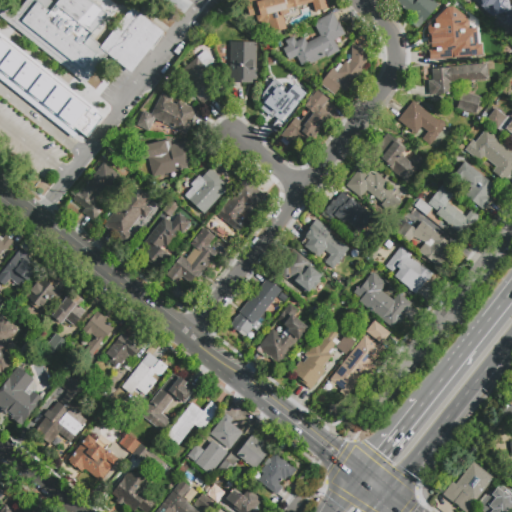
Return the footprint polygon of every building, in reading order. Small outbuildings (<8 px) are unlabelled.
[(85,84),(8,24),(26,0),(50,0),(56,4),(59,0),(88,0),(107,14),(90,36),(103,47),(100,51),(107,56),(85,84)] [(166,0),(184,12),(191,2),(187,0),(166,0)] [(243,0),(285,0),(290,15),(287,15),(283,17),(286,30),(274,34),(271,23),(251,28),(243,0)] [(324,0),(327,10),(315,13),(316,18),(302,22),(302,24),(290,27),(287,15),(290,15),(285,0),(324,0)] [(432,0),(438,5),(418,28),(409,21),(413,17),(393,0),(432,0)] [(444,7),(449,0),(455,0),(462,5),(454,15),(444,7)] [(483,0),(478,1),(477,0),(511,0),(511,25),(497,28),(496,22),(491,23),(491,19),(486,20),(485,12),(489,11),(489,7),(484,8),(483,0)] [(130,74),(107,56),(100,51),(103,47),(133,8),(163,31),(130,74)] [(332,12),(337,23),(338,22),(345,35),(334,42),(339,52),(326,58),(325,56),(310,64),(308,62),(300,66),(296,58),(289,61),(282,49),(287,46),(285,41),(293,37),(295,42),(304,38),(307,43),(320,36),(313,22),(332,12)] [(471,55),(460,56),(459,48),(444,49),(445,58),(430,59),(428,40),(426,40),(425,32),(449,30),(448,21),(463,19),(464,30),(469,29),(471,55)] [(0,37),(12,48),(0,63),(0,37)] [(231,83),(231,42),(257,42),(257,71),(260,71),(260,83),(231,83)] [(334,95),(320,84),(332,68),(337,73),(345,63),(348,65),(351,60),(352,46),(366,46),(365,67),(344,93),(339,89),(334,95)] [(0,72),(0,63),(12,48),(28,61),(11,82),(0,72)] [(202,104),(177,74),(205,50),(215,61),(219,74),(213,79),(221,88),(202,104)] [(11,82),(28,61),(43,72),(26,94),(11,82)] [(487,64),(488,75),(487,76),(488,80),(452,84),(453,94),(429,96),(428,84),(432,83),(431,70),(487,64)] [(160,77),(139,102),(129,94),(150,69),(160,77)] [(26,94),(43,72),(58,84),(41,105),(26,94)] [(287,78),(305,90),(285,121),(263,106),(271,94),(274,97),(287,78)] [(41,105),(58,84),(73,97),(57,118),(41,105)] [(291,143),(281,135),(296,117),(300,121),(309,110),(304,106),(317,90),(329,99),(322,108),(331,115),(326,123),(323,121),(311,137),(306,134),(300,141),(296,137),(291,143)] [(483,104),(481,112),(477,110),(475,115),(456,109),(462,91),(480,97),(479,103),(483,104)] [(196,110),(185,134),(157,121),(152,130),(137,123),(143,111),(151,114),(161,93),(171,98),(169,102),(176,105),(178,101),(196,110)] [(57,118),(73,97),(90,110),(75,129),(74,131),(57,118)] [(398,120),(413,101),(437,120),(439,118),(446,123),(444,126),(445,127),(435,140),(437,141),(431,148),(423,142),(428,135),(422,130),(417,136),(398,120)] [(90,110),(102,119),(87,138),(75,129),(90,110)] [(511,143),(507,139),(510,135),(504,130),(501,135),(494,129),(504,117),(505,118),(509,112),(511,114),(511,143)] [(511,171),(504,181),(490,170),(493,166),(483,158),(479,163),(463,150),(472,140),(475,142),(485,129),(499,140),(498,141),(511,151),(511,150),(511,171)] [(416,153),(424,160),(406,184),(392,172),(389,176),(381,169),(384,166),(372,156),(390,134),(397,140),(395,142),(405,150),(401,154),(409,161),(416,153)] [(172,148),(184,145),(189,166),(186,167),(187,171),(177,174),(179,181),(171,182),(170,176),(167,177),(168,183),(161,185),(159,179),(155,180),(150,161),(143,163),(140,150),(171,142),(172,148)] [(493,202),(485,213),(479,208),(477,211),(464,201),(472,191),(453,176),(464,161),(496,187),(489,196),(495,201),(493,202)] [(102,209),(93,222),(81,213),(84,209),(72,200),(85,182),(87,184),(103,163),(119,175),(107,190),(104,188),(93,203),(102,209)] [(344,187),(359,167),(367,173),(368,172),(373,175),(375,173),(390,184),(388,187),(393,191),(391,194),(401,202),(392,214),(362,191),(358,196),(354,193),(354,194),(344,187)] [(231,187),(204,215),(181,193),(198,175),(201,178),(210,168),(231,187)] [(246,225),(239,234),(215,216),(232,194),(235,196),(247,181),(266,196),(250,217),(243,212),(238,218),(246,225)] [(127,246),(102,226),(133,185),(151,199),(146,206),(152,211),(145,219),(141,216),(127,233),(133,238),(127,246)] [(479,216),(477,218),(479,220),(474,226),(473,225),(463,238),(445,225),(446,223),(435,214),(437,212),(427,204),(442,185),(453,195),(447,203),(465,218),(471,210),(479,216)] [(324,214),(342,192),(373,218),(355,239),(351,236),(355,232),(345,223),(343,225),(334,217),(332,220),(324,214)] [(419,199),(432,209),(426,216),(414,207),(419,199)] [(171,257),(163,268),(157,264),(155,266),(143,256),(149,249),(143,244),(164,217),(171,223),(175,218),(179,214),(190,223),(182,234),(179,232),(164,251),(171,257)] [(445,259),(439,267),(418,250),(425,242),(412,236),(406,244),(389,231),(399,218),(404,222),(405,221),(415,229),(421,221),(447,242),(440,250),(443,253),(441,256),(445,259)] [(349,249),(332,270),(323,263),(329,256),(323,251),(318,258),(301,245),(306,238),(304,237),(306,234),(305,233),(316,219),(332,231),(329,235),(339,243),(340,242),(349,249)] [(208,246),(217,253),(197,279),(195,277),(190,282),(182,276),(177,283),(166,275),(181,256),(185,259),(190,253),(185,250),(203,227),(215,237),(208,246)] [(0,237),(2,239),(5,236),(13,242),(5,253),(2,251),(0,254),(0,261),(1,262),(0,263),(0,237)] [(394,276),(399,270),(397,268),(393,274),(384,267),(400,246),(412,255),(410,258),(420,265),(421,264),(434,274),(428,282),(427,281),(415,296),(406,290),(408,287),(394,276)] [(0,272),(20,247),(30,255),(22,264),(24,266),(22,269),(30,275),(18,290),(8,282),(5,286),(0,282),(0,272)] [(294,250),(312,264),(310,266),(322,276),(318,282),(320,283),(314,291),(311,289),(306,296),(290,284),(293,281),(290,278),(287,282),(276,273),(294,250)] [(412,303),(402,317),(403,318),(398,324),(396,322),(392,328),(358,302),(360,299),(352,293),(360,283),(362,285),(366,281),(366,280),(371,273),(386,284),(380,291),(393,300),(399,293),(412,303)] [(56,275),(66,283),(59,292),(62,294),(54,305),(51,303),(45,311),(26,296),(43,274),(52,281),(56,275)] [(267,278),(282,290),(264,313),(268,316),(260,325),(262,326),(257,332),(253,329),(244,339),(228,325),(267,278)] [(71,290),(84,301),(82,303),(83,303),(79,309),(84,313),(72,328),(64,322),(62,325),(51,316),(71,290)] [(288,303),(297,310),(293,316),(309,329),(299,342),(297,341),(278,365),(257,348),(271,330),(279,336),(286,327),(276,319),(288,303)] [(17,320),(8,332),(0,325),(0,309),(1,308),(17,320)] [(96,311),(107,320),(105,323),(113,329),(105,339),(104,338),(101,342),(103,344),(92,359),(85,353),(96,339),(92,337),(89,340),(80,333),(96,311)] [(390,333),(381,346),(365,333),(374,321),(390,333)] [(325,371),(309,391),(298,382),(299,380),(290,372),(299,362),(302,365),(307,359),(302,355),(312,342),(317,346),(331,329),(338,335),(335,338),(340,342),(346,334),(355,342),(344,356),(337,350),(322,369),(325,371)] [(140,352),(136,359),(134,357),(132,360),(130,358),(122,368),(120,367),(118,370),(110,364),(113,361),(105,355),(121,334),(133,343),(132,345),(140,352)] [(328,381),(363,336),(382,350),(371,364),(376,367),(364,382),(360,378),(347,395),(328,381)] [(65,351),(57,361),(49,355),(56,345),(65,351)] [(148,353),(159,361),(160,360),(169,367),(160,379),(154,374),(152,377),(157,381),(145,396),(136,389),(132,395),(121,386),(148,353)] [(0,379),(0,354),(12,363),(0,379)] [(0,390),(18,368),(34,380),(28,386),(43,398),(20,427),(11,419),(12,417),(0,407),(0,390)] [(174,372),(188,383),(186,387),(193,392),(183,405),(174,398),(162,414),(171,422),(162,434),(139,416),(174,372)] [(68,443),(60,436),(51,447),(34,434),(46,418),(42,415),(54,400),(58,403),(67,392),(60,387),(68,376),(85,389),(71,408),(88,422),(80,432),(78,430),(68,443)] [(117,393),(108,404),(100,397),(109,387),(117,393)] [(220,409),(202,432),(194,425),(179,444),(166,434),(191,402),(203,412),(211,401),(220,409)] [(242,432),(229,450),(209,436),(226,414),(233,419),(230,423),(242,432)] [(142,445),(133,456),(118,445),(127,433),(142,445)] [(111,466),(99,481),(84,469),(82,473),(75,467),(74,468),(67,462),(82,443),(84,446),(85,445),(84,443),(90,435),(97,441),(96,442),(118,460),(112,466),(111,466)] [(235,456),(252,436),(270,451),(254,471),(235,456)] [(203,451),(195,462),(187,456),(196,445),(203,451)] [(134,457),(142,447),(168,468),(162,475),(147,463),(145,466),(134,457)] [(282,488),(276,496),(262,485),(264,483),(256,477),(275,453),(298,471),(290,481),(287,479),(285,482),(281,480),(278,484),(282,488)] [(235,467),(226,478),(216,470),(224,459),(235,467)] [(463,511),(459,511),(442,498),(451,486),(454,488),(468,470),(486,484),(476,496),(476,495),(470,503),(470,504),(463,511)] [(131,511),(112,497),(131,472),(134,475),(137,471),(151,482),(143,492),(157,504),(151,511),(142,511),(139,509),(137,511),(131,511)] [(156,511),(180,480),(192,489),(184,500),(190,505),(189,506),(196,511),(156,511)] [(237,511),(235,510),(237,509),(224,499),(238,483),(261,502),(252,511),(237,511)] [(215,502),(206,495),(214,484),(225,493),(221,498),(219,497),(215,502)] [(511,511),(480,511),(478,510),(481,506),(477,503),(488,490),(490,492),(491,490),(493,492),(497,487),(503,493),(504,492),(511,498),(511,511)] [(204,511),(200,511),(194,507),(203,496),(212,503),(204,511)]
